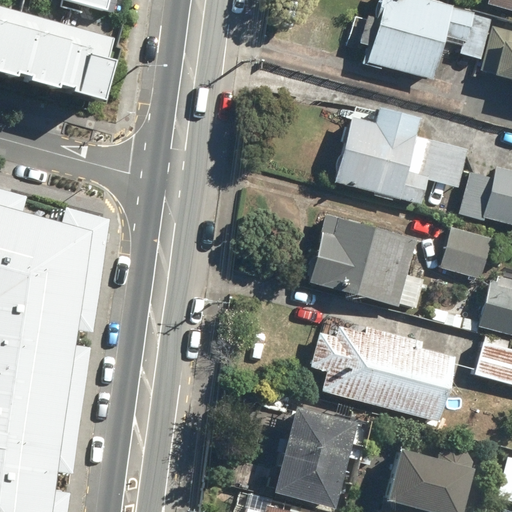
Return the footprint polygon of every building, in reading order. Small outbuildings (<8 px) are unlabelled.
[(52,0),(106,14),(109,0),(52,0)] [(352,65),(423,84),(435,43),(453,48),(451,56),(473,62),(485,20),(413,0),(370,0),(364,21),(350,17),(342,46),(356,50),(352,65)] [(511,0),(480,0),(479,4),(511,14),(511,0)] [(0,81),(88,106),(105,43),(0,13),(0,81)] [(500,99),(511,102),(511,34),(487,27),(472,77),(503,87),(500,99)] [(323,186),(411,209),(418,182),(454,191),(464,153),(409,139),(414,121),(345,103),(323,186)] [(511,174),(487,167),(484,177),(469,173),(457,218),(511,232),(511,174)] [(55,511),(102,210),(0,183),(0,511),(55,511)] [(407,250),(409,241),(318,215),(297,288),(409,320),(424,267),(414,264),(417,253),(407,250)] [(444,229),(432,270),(476,282),(487,241),(444,229)] [(489,283),(480,281),(475,302),(458,298),(456,308),(435,303),(430,322),(511,342),(511,282),(490,277),(489,283)] [(322,336),(314,334),(303,372),(317,376),(312,393),(432,426),(452,353),(359,327),(357,333),(325,325),(322,336)] [(511,352),(473,343),(464,379),(511,391),(511,352)] [(267,464),(243,458),(235,489),(320,511),(323,511),(348,424),(283,406),(267,464)] [(458,471),(387,452),(370,511),(452,511),(456,498),(451,497),(458,471)] [(511,458),(502,457),(495,503),(511,505),(511,458)]
